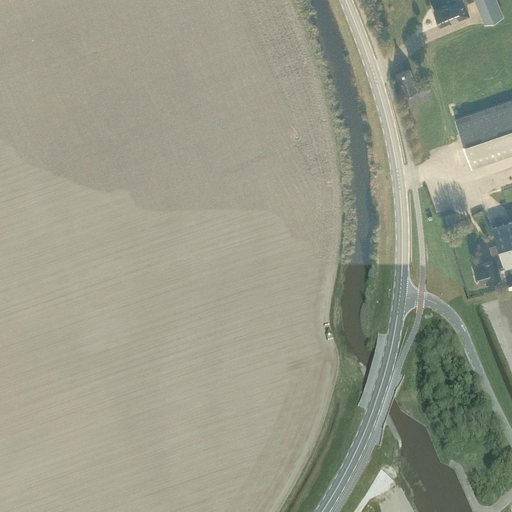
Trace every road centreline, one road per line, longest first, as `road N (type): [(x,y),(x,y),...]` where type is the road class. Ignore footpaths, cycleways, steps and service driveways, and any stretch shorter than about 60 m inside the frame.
road 1 (primary): [(399,295),(394,154),(345,0)]
road 2 (primary): [(321,511),(374,406),(399,295)]
road 3 (unclassified): [(399,295),(428,299),(454,317),(511,440)]
